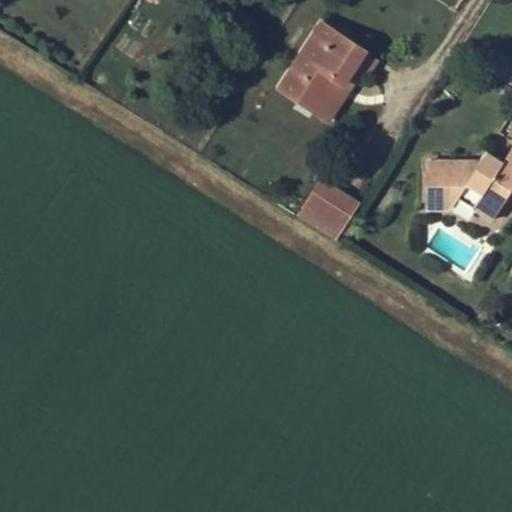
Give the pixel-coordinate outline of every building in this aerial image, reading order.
[(364,49),(321,22),(279,87),(317,112),(337,80),(343,82),(352,68),(364,49)] [(343,82),(337,80),(317,112),(328,119),(358,72),(352,68),(343,82)] [(492,219),(511,188),(511,146),(501,163),(485,152),(478,161),(425,161),(425,206),(452,206),(457,198),(492,219)] [(299,215),(336,239),(360,202),(323,178),(299,215)] [(438,214),(419,250),(472,277),(491,241),(438,214)]
